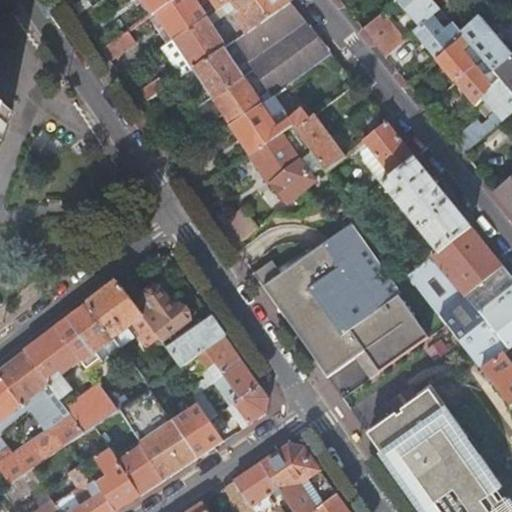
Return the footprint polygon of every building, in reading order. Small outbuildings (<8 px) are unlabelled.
[(139,0),(151,16),(155,13),(174,0),(139,0)] [(174,0),(155,13),(173,41),(190,30),(206,19),(194,0),(174,0)] [(207,0),(216,12),(223,7),(233,0),(207,0)] [(247,33),(290,3),(287,0),(233,0),(223,7),(228,14),(232,11),(247,33)] [(420,29),(441,11),(431,0),(400,0),(397,3),(420,29)] [(431,0),(441,11),(449,6),(443,0),(431,0)] [(262,106),(333,56),(290,3),(247,33),(233,43),(253,70),(251,71),(266,94),(257,99),(243,77),(212,99),(192,113),(200,125),(212,117),(215,121),(223,117),(231,128),(262,106)] [(441,11),(461,35),(468,28),(449,6),(441,11)] [(216,12),(206,19),(211,26),(228,14),(223,7),(216,12)] [(436,60),(463,37),(461,35),(441,11),(420,29),(414,33),(436,60)] [(363,30),(384,57),(408,38),(405,33),(401,36),(382,15),(363,30)] [(483,61),(494,74),(511,58),(511,55),(496,37),(480,18),(468,28),(461,35),(463,37),(483,61)] [(190,30),(210,59),(225,48),(211,26),(206,19),(190,30)] [(176,59),(186,75),(193,71),(210,59),(190,30),(173,41),(182,55),(176,59)] [(101,51),(109,63),(136,45),(127,32),(101,51)] [(475,68),(483,61),(463,37),(436,60),(456,84),(475,68)] [(173,41),(167,46),(176,59),(182,55),(173,41)] [(193,71),(212,99),(243,77),(251,71),(253,70),(233,43),(225,48),(210,59),(193,71)] [(496,75),(502,83),(511,94),(511,58),(494,74),(496,75)] [(456,84),(475,108),(483,100),(502,83),(496,75),(488,75),(483,78),(475,68),(456,84)] [(131,95),(139,108),(162,92),(154,80),(131,95)] [(483,100),(503,124),(511,116),(511,94),(502,83),(483,100)] [(0,139),(2,140),(13,110),(0,105),(0,139)] [(250,156),(294,127),(307,118),(300,110),(290,121),(288,118),(286,120),(287,122),(277,128),(270,119),(262,106),(231,128),(239,140),(235,142),(238,147),(242,144),(246,149),(250,156)] [(365,143),(388,124),(374,107),(351,126),(365,143)] [(327,173),(328,172),(345,158),(313,113),(307,118),(294,127),(312,151),(311,152),(322,167),(327,173)] [(392,179),(417,159),(388,124),(365,143),(353,152),(357,159),(360,157),(369,149),(373,154),(379,161),(392,179)] [(464,156),(487,137),(476,124),(453,142),(454,143),(464,156)] [(250,156),(270,186),(311,152),(312,151),(294,127),(250,156)] [(360,157),(383,186),(392,179),(379,161),(373,154),(369,149),(360,157)] [(286,206),(315,183),(310,176),(322,167),(311,152),(270,186),(286,206)] [(432,259),(472,227),(417,159),(392,179),(383,186),(434,250),(428,255),(432,259)] [(511,179),(495,193),(511,214),(511,179)] [(372,195),(355,208),(360,214),(377,201),(372,195)] [(258,229),(243,208),(220,227),(235,248),(258,229)] [(428,339),(349,227),(281,276),(263,288),(282,314),(319,367),(328,379),(355,360),(365,353),(380,373),(428,339)] [(511,348),(511,290),(479,316),(464,297),(505,267),(472,227),(432,259),(409,277),(415,285),(452,333),(482,372),(511,348)] [(281,276),(272,263),(254,275),(263,288),(281,276)] [(511,290),(511,276),(505,267),(464,297),(479,316),(511,290)] [(136,309),(118,284),(90,305),(115,339),(143,318),(136,309)] [(160,340),(161,342),(190,321),(180,307),(176,311),(160,289),(154,287),(144,294),(144,299),(147,302),(136,309),(143,318),(151,329),(160,340)] [(115,339),(90,305),(58,329),(81,361),(89,372),(102,363),(95,353),(103,347),(110,357),(121,349),(115,339)] [(197,358),(225,338),(213,320),(168,352),(181,369),(197,358)] [(58,329),(25,353),(49,385),(81,361),(58,329)] [(147,349),(160,340),(151,329),(139,337),(147,349)] [(219,380),(243,363),(225,338),(197,358),(206,372),(203,374),(206,379),(191,389),(196,396),(201,393),(219,380)] [(95,353),(102,363),(110,357),(103,347),(95,353)] [(511,348),(482,372),(510,408),(511,406),(511,348)] [(0,372),(0,422),(49,385),(25,353),(11,364),(0,372)] [(365,353),(355,360),(370,380),(380,373),(365,353)] [(241,400),(261,387),(243,363),(219,380),(222,383),(226,379),(237,395),(241,400)] [(174,374),(180,382),(183,379),(180,370),(174,374)] [(89,372),(57,396),(72,417),(85,435),(96,428),(119,412),(89,372)] [(49,385),(0,422),(0,465),(72,417),(57,396),(49,385)] [(270,400),(261,387),(241,400),(235,404),(230,408),(245,429),(267,415),(270,400)] [(166,481),(198,460),(174,424),(158,404),(149,392),(119,412),(143,447),(166,481)] [(511,511),(511,506),(507,500),(500,505),(494,496),(501,491),(431,392),(368,436),(422,511),(511,511)] [(198,408),(209,422),(218,416),(201,393),(196,396),(192,399),(198,408)] [(231,399),(235,404),(241,400),(237,395),(231,399)] [(198,460),(224,443),(209,422),(198,408),(174,424),(198,460)] [(0,465),(0,471),(10,486),(33,470),(71,445),(85,435),(72,417),(0,465)] [(314,511),(337,494),(319,469),(304,449),(289,446),(277,454),(263,464),(279,488),(294,511),(314,511)] [(141,497),(166,481),(143,447),(119,463),(141,497)] [(98,463),(87,470),(92,478),(97,484),(115,511),(118,511),(141,497),(119,463),(111,451),(96,460),(98,463)] [(279,488),(263,464),(235,482),(254,511),(260,511),(273,504),(268,495),(279,488)] [(83,506),(73,511),(115,511),(97,484),(92,478),(87,470),(85,466),(73,474),(84,490),(76,495),(83,506)] [(10,486),(2,491),(15,511),(17,511),(34,501),(40,511),(54,511),(59,510),(57,508),(33,470),(10,486)] [(254,511),(235,482),(221,491),(233,511),(254,511)] [(349,511),(337,494),(314,511),(349,511)] [(76,495),(57,508),(59,510),(60,511),(73,511),(83,506),(76,495)] [(207,511),(202,503),(188,511),(207,511)]
